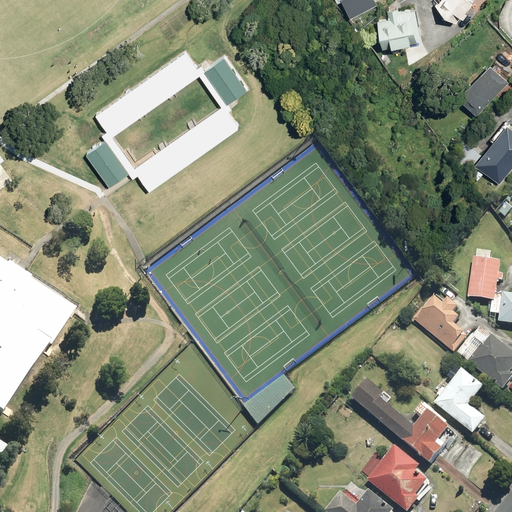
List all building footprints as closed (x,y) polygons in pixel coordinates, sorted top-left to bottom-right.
[(436,0),(431,7),(453,23),(458,16),(461,18),(466,12),(462,10),(469,0),(436,0)] [(418,41),(414,12),(398,14),(397,8),(384,9),(386,19),(376,21),(375,38),(385,37),(386,45),(418,41)] [(511,48),(508,44),(503,50),(511,59),(511,48)] [(199,68),(185,48),(88,114),(104,137),(85,150),(109,186),(138,166),(149,182),(234,125),(225,110),(252,92),(224,51),(199,68)] [(500,98),(511,86),(511,85),(490,63),(454,97),(473,117),(496,94),(500,98)] [(511,163),(511,130),(505,124),(479,154),(471,164),(477,169),(471,176),(476,180),(483,172),(496,183),(511,163)] [(471,164),(479,154),(465,142),(452,157),(467,169),(471,164)] [(502,220),(511,209),(502,203),(494,213),(502,220)] [(471,261),(467,300),(493,303),(495,283),(502,284),(503,275),(498,274),(499,263),(490,262),(491,253),(476,252),(475,261),(471,261)] [(0,415),(1,417),(48,347),(50,348),(75,311),(29,281),(31,278),(8,263),(6,265),(0,261),(0,415)] [(511,297),(501,297),(497,327),(511,328),(511,297)] [(431,300),(414,322),(455,354),(467,339),(453,328),(459,321),(453,316),(458,310),(447,301),(441,308),(431,300)] [(511,368),(511,355),(480,328),(470,341),(473,343),(460,359),(501,393),(511,380),(511,377),(508,374),(511,368)] [(439,398),(432,406),(471,439),(484,423),(467,409),(482,392),(456,369),(447,379),(452,384),(445,391),(442,388),(435,395),(439,398)] [(259,426),(296,391),(285,377),(244,408),(259,426)] [(449,423),(421,401),(410,414),(419,422),(413,430),(378,401),(383,395),(365,380),(351,399),(363,409),(361,411),(398,440),(396,443),(421,463),(427,456),(434,462),(451,441),(454,443),(457,439),(445,429),(449,423)] [(420,470),(393,449),(365,483),(401,511),(410,511),(417,504),(414,502),(427,485),(416,476),(420,470)] [(340,495),(325,511),(388,511),(366,494),(355,508),(340,495)]
